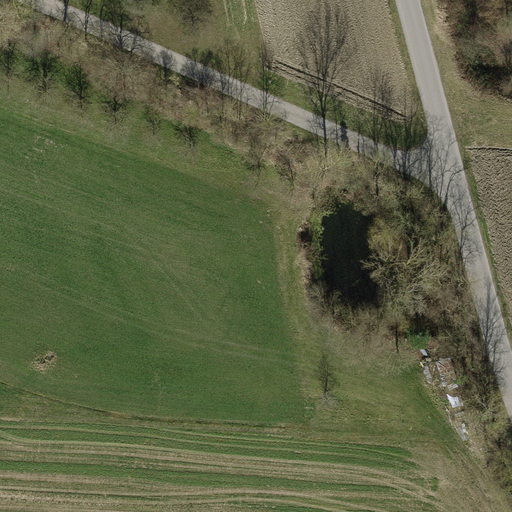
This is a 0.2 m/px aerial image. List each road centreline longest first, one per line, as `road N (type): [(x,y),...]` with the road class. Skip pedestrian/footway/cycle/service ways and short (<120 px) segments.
road 1 (track): [(34,0),(412,165),(448,160)]
road 2 (residential): [(408,0),(511,383)]
